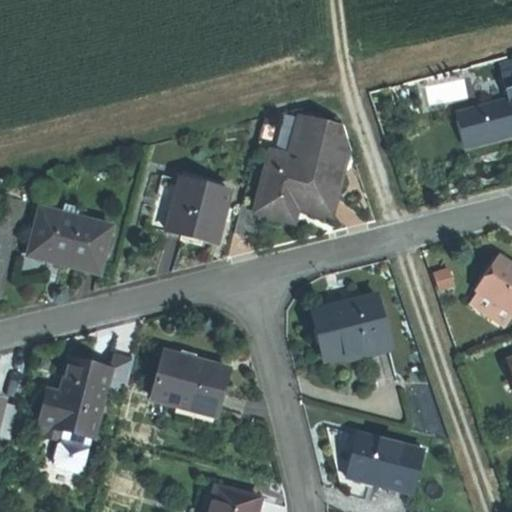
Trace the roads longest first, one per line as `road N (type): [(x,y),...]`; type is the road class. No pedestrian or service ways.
road 1 (track): [(491,511),(352,95),(334,0)]
road 2 (track): [(352,95),(0,174)]
road 3 (residential): [(511,210),(497,207),(248,278)]
road 4 (residential): [(248,278),(0,334)]
road 5 (residential): [(311,511),(248,278)]
